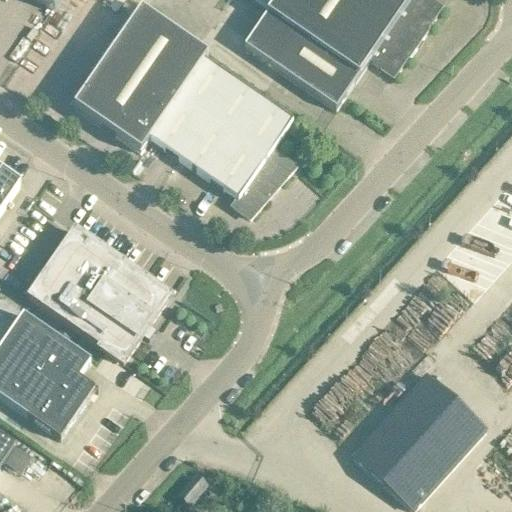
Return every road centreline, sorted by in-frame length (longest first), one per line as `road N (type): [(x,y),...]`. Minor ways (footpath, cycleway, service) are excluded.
road 1 (unclassified): [(263,298),(511,26)]
road 2 (unclassified): [(263,298),(0,116)]
road 3 (unclassified): [(104,511),(251,345),(263,298)]
